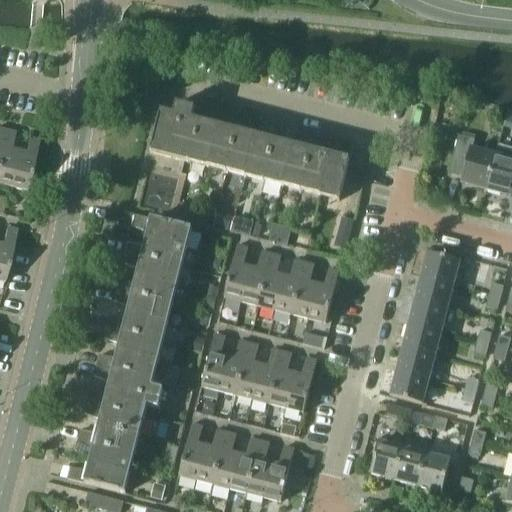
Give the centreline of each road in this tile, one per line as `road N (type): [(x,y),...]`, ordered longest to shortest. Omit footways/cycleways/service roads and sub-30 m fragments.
road 1 (tertiary): [(0,488),(63,236),(91,0)]
road 2 (residential): [(394,216),(413,142),(164,78)]
road 3 (residential): [(319,506),(394,216)]
road 4 (residential): [(394,216),(511,247)]
